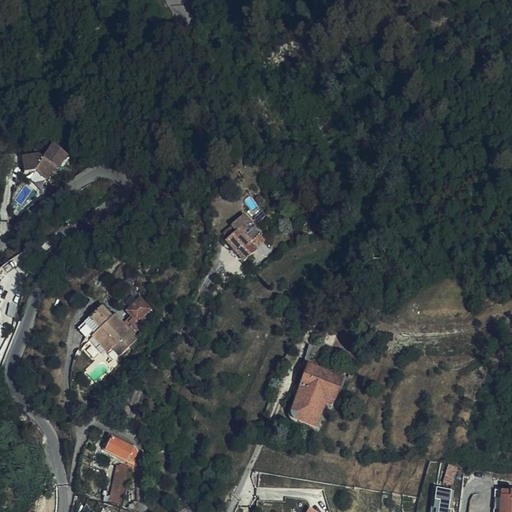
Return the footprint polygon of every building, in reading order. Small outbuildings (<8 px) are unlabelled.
[(24,176),(66,173),(64,151),(22,154),(24,176)] [(264,219),(259,214),(254,219),(259,224),(264,219)] [(243,218),(232,227),(237,233),(249,246),(260,235),(243,218)] [(237,233),(232,227),(223,236),(228,241),(237,233)] [(237,233),(228,241),(225,244),(243,263),(255,253),(249,246),(237,233)] [(133,319),(126,326),(134,334),(147,321),(143,317),(150,309),(140,299),(126,312),(130,317),(133,319)] [(112,350),(120,357),(138,339),(134,334),(126,326),(123,323),(115,315),(112,318),(102,307),(89,320),(100,330),(94,335),(92,337),(108,353),(112,350)] [(130,317),(123,323),(126,326),(133,319),(130,317)] [(100,330),(89,320),(78,330),(86,338),(88,336),(94,335),(100,330)] [(116,361),(120,357),(112,350),(108,353),(116,361)] [(307,367),(299,389),(305,390),(302,402),(310,405),(303,424),(315,428),(324,404),(327,398),(335,401),(342,379),(307,367)] [(305,390),(299,389),(292,410),(291,414),(292,418),(294,421),(297,422),(303,424),(310,405),(302,402),(305,390)] [(327,398),(324,404),(332,407),(333,406),(335,401),(327,398)] [(127,462),(133,448),(110,437),(103,451),(127,462)] [(135,449),(133,448),(127,462),(127,464),(136,468),(136,456),(138,453),(135,449)] [(121,505),(129,469),(124,467),(118,469),(111,503),(121,505)] [(449,511),(452,490),(434,488),(431,511),(449,511)] [(511,511),(511,492),(494,491),(492,511),(511,511)] [(127,510),(131,511),(137,511),(137,503),(133,503),(127,510)]
